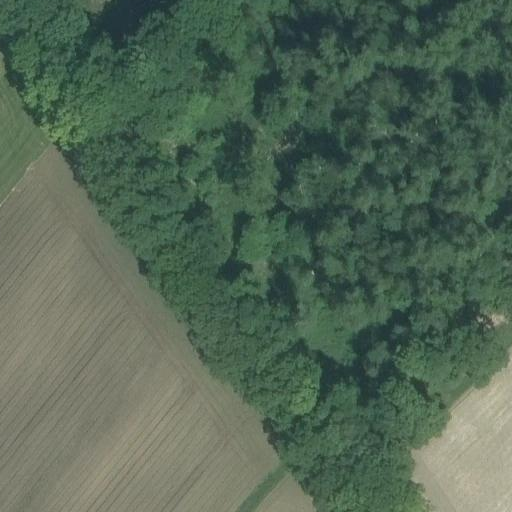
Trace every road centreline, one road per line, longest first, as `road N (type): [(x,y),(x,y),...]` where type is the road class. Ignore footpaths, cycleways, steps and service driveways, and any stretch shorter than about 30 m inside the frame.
road 1 (track): [(373,511),(110,142)]
road 2 (track): [(110,142),(222,0)]
road 3 (track): [(110,142),(6,0)]
